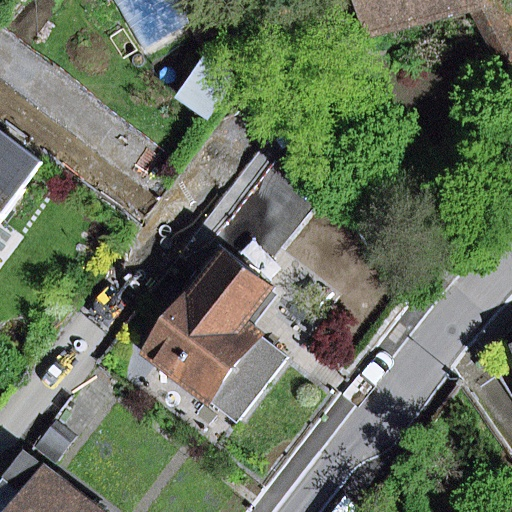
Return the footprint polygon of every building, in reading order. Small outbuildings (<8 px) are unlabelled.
[(369,0),(377,31),(476,5),(493,0),(369,0)] [(511,57),(511,3),(510,0),(493,0),(476,5),(505,61),(511,57)] [(208,31),(224,59),(251,43),(235,15),(208,31)] [(0,225),(47,164),(0,128),(0,225)] [(242,421),(290,359),(247,325),(232,313),(260,277),(220,246),(181,297),(192,305),(154,355),(242,421)] [(232,313),(247,325),(277,290),(260,277),(232,313)] [(0,511),(35,511),(52,490),(60,480),(30,456),(0,494),(0,511)] [(80,511),(52,490),(35,511),(80,511)]
